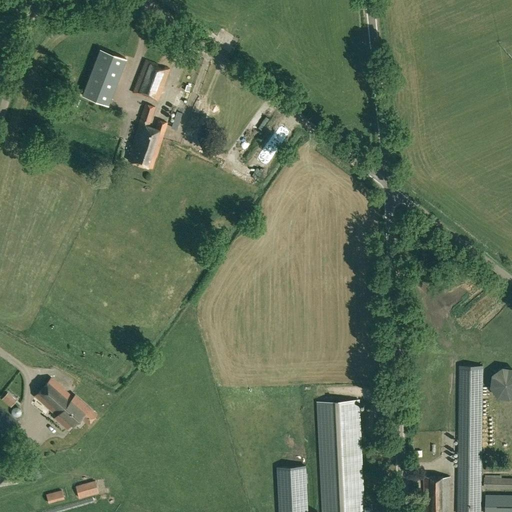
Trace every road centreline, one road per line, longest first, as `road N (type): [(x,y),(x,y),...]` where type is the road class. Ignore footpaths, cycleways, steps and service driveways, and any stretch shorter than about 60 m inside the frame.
road 1 (unclassified): [(404,511),(387,185)]
road 2 (unclassified): [(387,185),(137,0)]
road 3 (unclassified): [(387,185),(370,0)]
road 4 (unclassified): [(511,281),(387,185)]
road 5 (unclassified): [(0,130),(35,5)]
